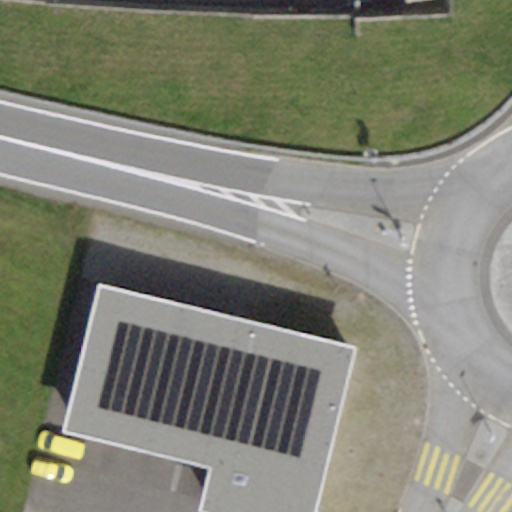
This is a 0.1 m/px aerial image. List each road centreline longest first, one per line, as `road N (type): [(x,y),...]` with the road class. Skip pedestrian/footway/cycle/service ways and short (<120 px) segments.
road 1 (tertiary): [(481,166),(428,180),(308,180),(0,114)]
road 2 (tertiary): [(0,153),(212,211),(353,262),(416,303),(438,330)]
road 3 (tertiary): [(481,166),(438,224),(429,259),(438,330)]
road 4 (residential): [(445,347),(449,411),(418,511)]
